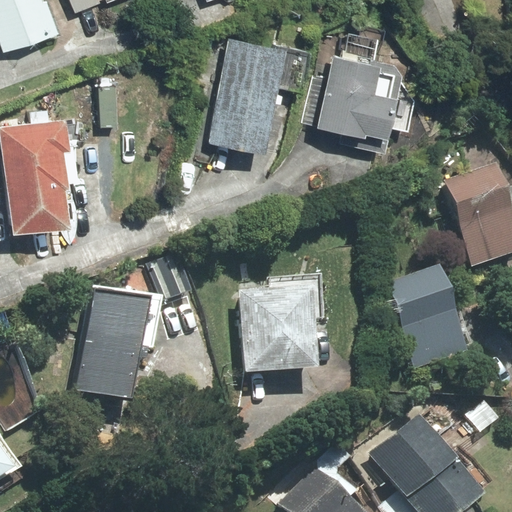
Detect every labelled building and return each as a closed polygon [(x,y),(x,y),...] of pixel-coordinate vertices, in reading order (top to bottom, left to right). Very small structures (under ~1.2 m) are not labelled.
[(41,0),(0,0),(0,52),(0,53),(54,35),(41,0)] [(108,0),(62,0),(69,16),(108,0)] [(295,91),(303,46),(221,31),(201,144),(257,154),(270,86),(295,91)] [(387,142),(400,63),(325,50),(311,129),(387,142)] [(53,115),(0,121),(0,196),(4,231),(66,223),(53,115)] [(511,258),(511,221),(492,166),(437,185),(469,274),(511,258)] [(178,252),(144,263),(159,307),(192,296),(178,252)] [(405,372),(462,356),(437,266),(380,281),(405,372)] [(239,378),(310,373),(304,284),(233,289),(239,378)] [(70,396),(123,405),(141,301),(89,291),(70,396)] [(408,511),(460,511),(479,498),(418,416),(366,454),(408,511)] [(0,484),(15,475),(0,450),(0,484)] [(286,511),(357,511),(347,501),(353,495),(333,474),(346,461),(336,450),(278,503),(286,511)]
